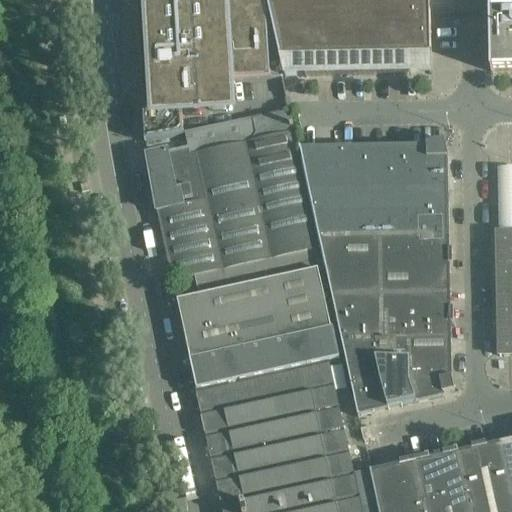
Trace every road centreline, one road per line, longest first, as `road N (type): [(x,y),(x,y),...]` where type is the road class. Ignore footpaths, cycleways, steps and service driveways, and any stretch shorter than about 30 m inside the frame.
road 1 (residential): [(485,414),(475,372),(472,107),(511,107)]
road 2 (unclassified): [(183,487),(115,177)]
road 3 (unclassified): [(82,0),(101,150),(115,177)]
road 4 (unclassified): [(115,177),(121,147),(108,0)]
